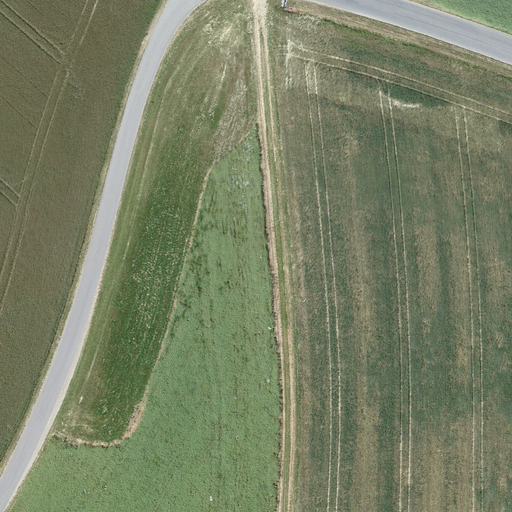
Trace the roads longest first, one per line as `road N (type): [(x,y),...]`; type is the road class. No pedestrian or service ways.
road 1 (track): [(0,497),(66,353),(149,63),(183,0)]
road 2 (track): [(284,511),(285,328),(261,0)]
road 3 (unclassified): [(511,51),(351,0)]
